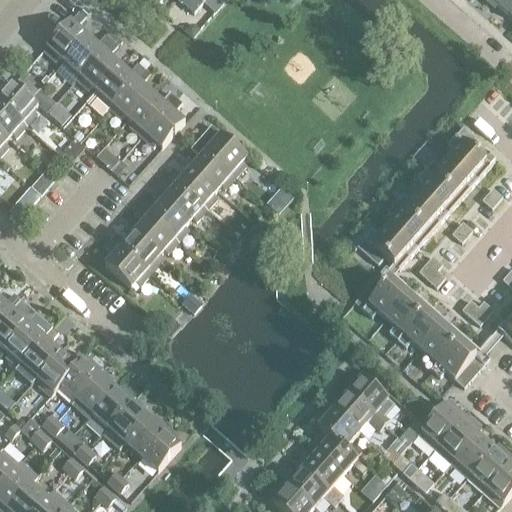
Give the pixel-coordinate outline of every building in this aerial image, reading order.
[(179,0),(184,4),(182,6),(195,17),(209,0),(179,0)] [(488,0),(498,8),(505,0),(488,0)] [(511,0),(505,0),(498,8),(511,20),(511,0)] [(70,23),(43,54),(56,65),(60,62),(64,65),(86,39),(77,30),(85,21),(78,15),(71,24),(70,23)] [(86,39),(64,65),(68,69),(65,73),(77,83),(111,44),(105,38),(97,48),(86,39)] [(111,44),(77,83),(89,94),(92,90),(96,94),(119,67),(109,59),(117,50),(111,44)] [(119,67),(96,94),(101,98),(98,102),(109,112),(144,73),(137,67),(129,76),(119,67)] [(144,73),(109,112),(121,122),(124,119),(129,123),(152,96),(141,87),(149,77),(144,73)] [(38,109),(14,88),(12,86),(2,97),(0,94),(0,105),(27,130),(37,118),(33,115),(38,109)] [(152,96),(129,123),(133,127),(130,130),(142,141),(176,101),(170,96),(162,105),(152,96)] [(38,106),(64,126),(71,117),(45,97),(38,106)] [(176,101),(142,141),(154,151),(157,147),(162,152),(185,126),(174,116),(182,107),(176,101)] [(27,130),(0,105),(0,134),(9,143),(12,138),(16,142),(27,130)] [(372,234),(357,251),(378,269),(385,262),(399,274),(495,165),(476,148),(475,141),(464,131),(448,148),(454,154),(439,171),(433,166),(418,182),(424,188),(409,205),(403,200),(388,217),(394,222),(378,239),(372,234)] [(9,143),(0,134),(0,160),(9,151),(5,147),(9,143)] [(247,161),(228,144),(221,138),(211,149),(202,141),(197,147),(236,181),(246,170),(243,166),(247,161)] [(236,181),(197,147),(191,153),(200,161),(192,171),(218,194),(222,190),(226,193),(236,181)] [(106,170),(118,180),(126,170),(115,160),(106,170)] [(218,194),(192,171),(183,181),(174,173),(168,179),(207,214),(218,202),(214,199),(218,194)] [(207,214),(168,179),(163,186),(172,194),(163,204),(189,227),(193,223),(197,226),(207,214)] [(502,201),(492,192),(482,204),(492,213),(502,201)] [(189,227),(163,204),(154,214),(145,206),(140,212),(179,246),(189,235),(186,232),(189,227)] [(179,246),(140,212),(134,218),(144,226),(135,237),(161,260),(165,255),(168,258),(179,246)] [(472,235),(462,226),(452,238),(461,247),(472,235)] [(161,260),(135,237),(126,247),(116,239),(111,245),(150,279),(161,267),(157,264),(161,260)] [(150,279),(111,245),(106,251),(115,259),(105,270),(132,293),(136,287),(140,291),(150,279)] [(418,276),(436,292),(445,282),(437,275),(442,269),(432,261),(418,276)] [(489,364),(394,280),(385,272),(354,307),(371,322),(377,315),(394,331),(389,337),(405,352),(411,345),(429,361),(423,368),(439,382),(445,376),(464,392),(489,364)] [(511,273),(503,284),(511,292),(511,273)] [(0,302),(0,325),(20,303),(14,297),(5,307),(0,302)] [(20,303),(0,325),(0,350),(4,354),(28,327),(18,318),(26,308),(20,303)] [(470,304),(462,314),(479,330),(493,314),(483,305),(478,311),(470,304)] [(511,317),(498,334),(511,346),(511,317)] [(28,327),(4,354),(8,357),(5,361),(17,372),(52,332),(46,326),(38,336),(28,327)] [(52,332),(17,372),(29,382),(32,379),(37,382),(60,356),(50,347),(59,337),(52,332)] [(60,356),(37,382),(42,387),(38,391),(51,401),(60,391),(59,390),(83,363),(85,361),(79,355),(70,365),(60,356)] [(59,390),(60,391),(75,404),(102,374),(90,363),(87,367),(83,363),(59,390)] [(102,374),(75,404),(92,418),(115,392),(111,388),(114,384),(102,374)] [(354,383),(344,395),(384,430),(389,425),(378,415),(388,404),(362,381),(358,386),(354,383)] [(115,392),(92,418),(108,433),(134,403),(122,392),(119,396),(115,392)] [(384,430),(344,395),(333,407),(337,410),(333,414),(359,437),(369,427),(379,436),(384,430)] [(134,403),(108,433),(124,447),(147,421),(143,417),(146,413),(134,403)] [(444,409),(422,434),(418,439),(435,454),(461,424),(444,409)] [(359,437),(333,414),(329,419),(326,416),(315,427),(357,464),(358,463),(357,462),(360,457),(350,448),(359,437)] [(49,435),(57,425),(51,419),(42,429),(49,435)] [(152,425),(147,421),(124,447),(141,462),(167,432),(155,421),(152,425)] [(461,424),(435,454),(451,469),(478,438),(461,424)] [(49,435),(55,440),(64,431),(57,425),(49,435)] [(368,474),(357,464),(315,427),(314,428),(326,438),(316,449),(320,453),(316,457),(343,480),(353,469),(363,479),(368,474)] [(20,435),(14,429),(6,438),(12,444),(20,435)] [(167,432),(141,462),(157,477),(181,450),(175,445),(178,442),(167,432)] [(45,439),(39,433),(30,443),(36,449),(45,439)] [(478,438),(451,469),(467,483),(494,453),(478,438)] [(45,439),(36,449),(43,455),(51,445),(45,439)] [(81,463),(90,453),(83,448),(75,458),(81,463)] [(494,453),(467,483),(484,498),(510,468),(510,467),(511,465),(511,460),(498,448),(494,453)] [(0,489),(20,468),(3,453),(0,456),(0,489)] [(81,463),(88,469),(96,459),(90,453),(81,463)] [(343,480),(316,457),(312,462),(308,458),(298,470),(339,506),(345,500),(334,491),(343,480)] [(77,468),(71,462),(62,472),(68,478),(77,468)] [(20,468),(0,489),(0,511),(9,511),(31,488),(37,480),(21,466),(20,468)] [(410,483),(418,473),(411,467),(402,477),(410,483)] [(77,468),(68,478),(75,483),(84,474),(77,468)] [(511,468),(510,468),(484,498),(499,511),(501,511),(511,499),(511,468)] [(345,511),(339,506),(298,470),(287,482),(291,485),(288,490),(312,511),(314,511),(323,502),(335,511),(345,511)] [(410,483),(415,488),(424,478),(418,473),(410,483)] [(114,492),(122,483),(115,477),(107,486),(114,492)] [(114,492),(120,498),(128,488),(122,483),(114,492)] [(31,488),(9,511),(37,511),(47,502),(31,488)] [(312,511),(288,490),(284,494),(280,490),(269,503),(278,511),(312,511)] [(101,506),(109,497),(103,491),(95,500),(101,506)] [(376,498),(370,492),(365,498),(371,503),(376,498)] [(47,502),(37,511),(67,511),(70,509),(54,494),(47,502)] [(442,511),(451,502),(443,495),(435,505),(442,511)] [(108,511),(116,502),(109,497),(101,506),(108,511)] [(442,511),(451,511),(456,507),(451,502),(442,511)]
